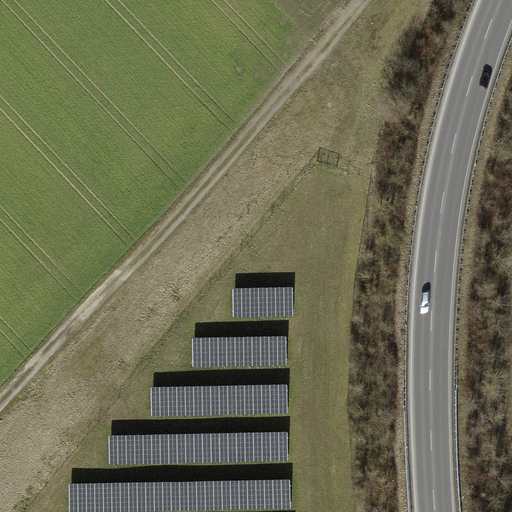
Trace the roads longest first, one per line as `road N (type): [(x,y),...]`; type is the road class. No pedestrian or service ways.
road 1 (track): [(363,0),(0,408)]
road 2 (primary): [(501,0),(451,152),(436,257),(436,511)]
road 3 (track): [(321,50),(347,80),(350,103),(326,164),(86,455)]
